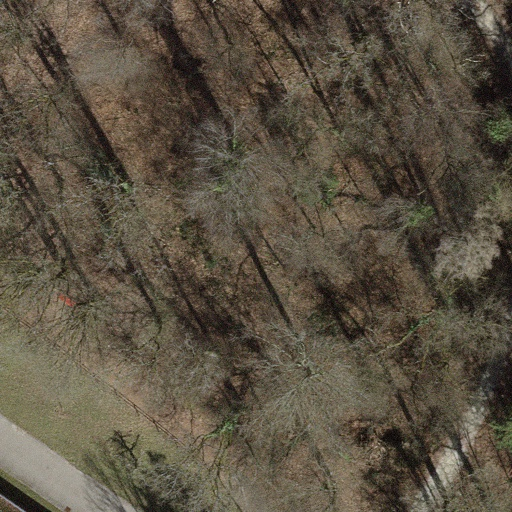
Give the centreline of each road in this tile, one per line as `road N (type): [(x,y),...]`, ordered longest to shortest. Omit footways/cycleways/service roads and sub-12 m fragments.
road 1 (track): [(0,292),(209,454),(253,511)]
road 2 (track): [(426,511),(511,323)]
